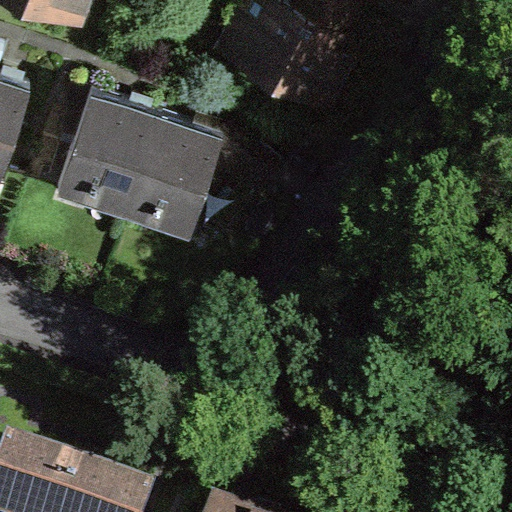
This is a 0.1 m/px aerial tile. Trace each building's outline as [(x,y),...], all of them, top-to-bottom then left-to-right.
[(47,0),(74,11),(78,0),(47,0)] [(355,31),(347,26),(360,0),(247,0),(238,18),(244,21),(231,45),(323,93),(355,31)] [(0,165),(30,76),(0,66),(0,165)] [(127,191),(157,102),(72,74),(65,93),(85,99),(62,169),(92,179),(88,192),(123,203),(127,191)] [(280,151),(259,135),(157,102),(127,191),(156,200),(152,213),(189,225),(212,155),(224,158),(257,182),(280,151)] [(9,442),(0,470),(0,511),(141,511),(149,488),(9,442)]
